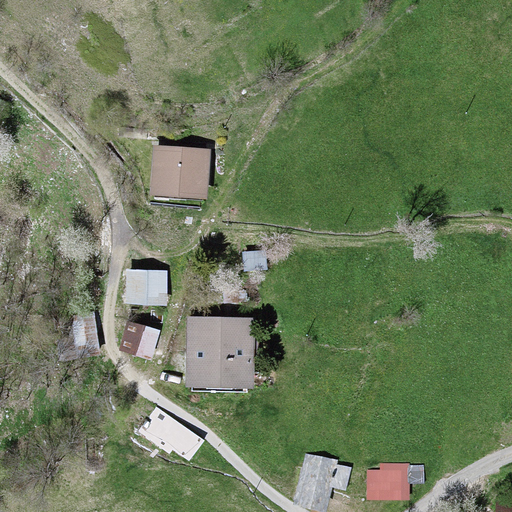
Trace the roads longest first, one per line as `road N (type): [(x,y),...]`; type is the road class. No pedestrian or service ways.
road 1 (residential): [(141,383),(309,511)]
road 2 (track): [(0,77),(101,184),(115,228)]
road 3 (track): [(115,228),(115,356),(141,383)]
